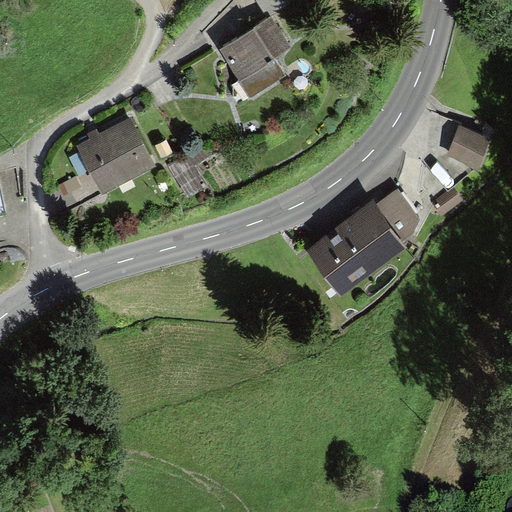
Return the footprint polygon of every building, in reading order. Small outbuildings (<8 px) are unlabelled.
[(252,0),(262,14),(218,44),(237,72),(228,78),(241,99),(282,72),(268,52),(287,40),(268,12),(285,0),(252,0)] [(478,159),(488,131),(454,119),(444,147),(478,159)] [(126,123),(77,151),(98,188),(147,160),(126,123)] [(184,195),(204,183),(192,163),(211,151),(203,137),(181,150),(185,158),(168,168),(184,195)] [(437,207),(456,193),(449,182),(429,196),(437,207)] [(376,189),(309,248),(340,283),(407,224),(376,189)]
